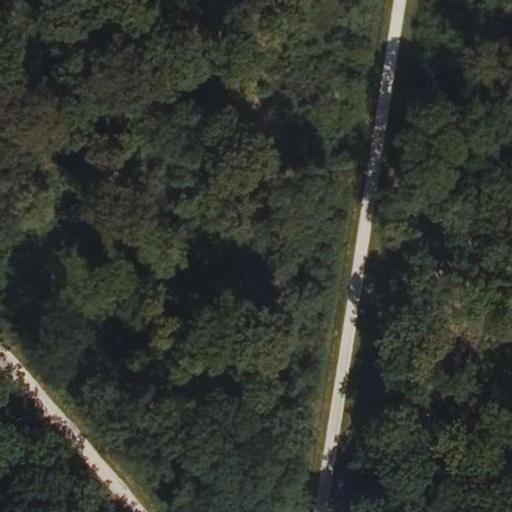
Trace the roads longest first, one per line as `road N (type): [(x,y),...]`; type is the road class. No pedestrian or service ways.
road 1 (track): [(402,0),(323,511)]
road 2 (track): [(136,511),(0,356)]
